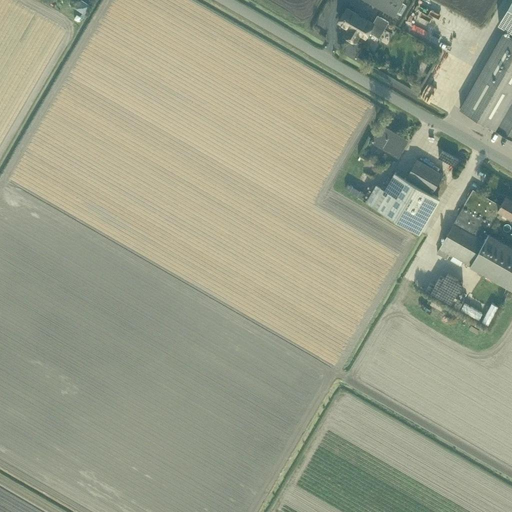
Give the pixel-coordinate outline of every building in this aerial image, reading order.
[(81,0),(76,8),(84,13),(90,5),(81,0)] [(365,0),(395,17),(403,0),(365,0)] [(511,0),(499,24),(511,31),(510,35),(505,33),(461,109),(511,138),(511,0)] [(373,23),(359,14),(346,7),(338,22),(348,28),(345,35),(356,42),(364,28),(380,37),(390,21),(378,14),(373,23)] [(479,41),(483,32),(478,30),(475,40),(479,41)] [(382,125),(372,141),(399,157),(407,143),(394,136),(396,133),(382,125)] [(466,161),(469,153),(457,148),(454,156),(466,161)] [(433,193),(444,174),(418,158),(406,177),(395,171),(385,188),(377,183),(367,200),(420,233),(441,198),(433,193)] [(511,244),(511,245),(488,232),(499,211),(511,217),(511,200),(506,197),(501,204),(474,189),(441,249),(440,248),(437,253),(447,259),(450,254),(471,266),(511,289),(511,244)]
